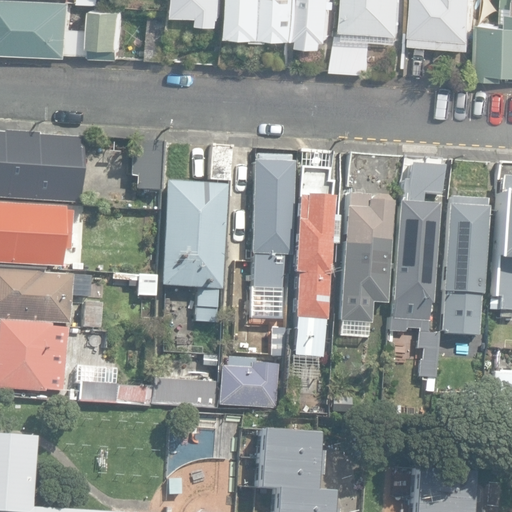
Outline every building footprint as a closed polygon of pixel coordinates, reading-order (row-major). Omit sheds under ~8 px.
[(91,57),(118,59),(121,10),(94,9),(93,29),(70,27),(72,1),(43,0),(0,0),(0,52),(67,56),(67,53),(91,55),(91,57)] [(199,24),(221,25),(221,18),(222,18),(222,0),(176,0),(176,16),(200,17),(199,24)] [(230,0),(229,37),(295,39),(296,0),(230,0)] [(330,40),(331,0),(299,0),(298,38),(301,38),(301,45),(325,46),(325,40),(330,40)] [(369,42),(378,42),(379,33),(400,35),(402,0),(344,0),(343,31),(369,32),(369,42)] [(411,44),(473,49),(474,39),(476,0),(414,0),(414,6),(409,6),(408,17),(412,18),(411,44)] [(481,78),(507,80),(507,73),(511,73),(511,0),(507,0),(507,5),(511,5),(511,22),(485,20),(481,78)] [(149,59),(169,60),(170,18),(151,18),(149,59)] [(333,70),(368,73),(368,33),(336,31),(333,70)] [(0,197),(75,203),(80,138),(0,131),(0,197)] [(134,187),(159,188),(161,141),(131,139),(129,174),(135,174),(134,187)] [(207,179),(228,180),(231,146),(209,144),(207,179)] [(309,180),(329,182),(331,153),(311,151),(309,180)] [(255,296),(269,296),(269,290),(281,290),(281,254),(289,254),(291,161),(290,161),(291,152),(275,152),(275,161),(251,161),(249,254),(251,254),(251,289),(255,289),(255,296)] [(347,187),(394,190),(396,158),(349,154),(347,187)] [(416,329),(416,332),(425,333),(427,304),(429,305),(435,204),(419,203),(420,194),(437,195),(439,159),(400,156),(389,331),(403,332),(404,328),(416,329)] [(496,310),(511,310),(511,163),(497,163),(490,297),(496,297),(496,310)] [(193,320),(213,321),(215,287),(219,288),(225,184),(164,180),(158,284),(195,286),(193,307),(194,307),(193,320)] [(332,195),(301,194),(301,195),(295,195),(294,219),(292,219),(290,272),(293,272),(291,317),(293,317),(292,329),(293,329),(292,352),(318,353),(318,341),(322,342),(323,319),(326,319),(332,195)] [(384,304),(389,202),(384,195),(345,194),(345,207),(342,207),(336,321),(368,322),(370,302),(384,304)] [(476,335),(484,199),(447,197),(447,204),(444,204),(439,290),(441,290),(439,332),(476,335)] [(0,262),(58,266),(61,266),(63,248),(68,248),(71,209),(63,208),(63,206),(0,202),(0,262)] [(136,292),(153,293),(157,254),(138,252),(137,274),(136,292)] [(87,297),(88,275),(0,270),(0,319),(66,324),(68,295),(87,297)] [(80,326),(99,327),(100,302),(81,301),(80,326)] [(285,306),(272,306),(272,328),(284,328),(285,306)] [(47,325),(0,321),(0,388),(41,391),(42,388),(62,389),(65,329),(47,327),(47,325)] [(83,338),(84,328),(70,328),(69,338),(83,338)] [(425,333),(416,332),(415,348),(421,348),(420,361),(418,361),(417,377),(433,378),(435,334),(425,333)] [(216,404),(275,408),(278,364),(219,359),(216,404)] [(511,428),(511,373),(491,372),(488,427),(511,428)] [(149,403),(214,407),(215,382),(151,378),(149,403)] [(115,400),(143,402),(144,386),(78,381),(77,399),(113,402),(115,400)] [(270,511),(328,511),(330,491),(312,490),(315,432),(258,428),(254,487),(272,488),(270,511)] [(0,511),(105,511),(23,507),(27,437),(0,435),(0,511)] [(409,511),(467,511),(470,470),(413,466),(409,511)]
